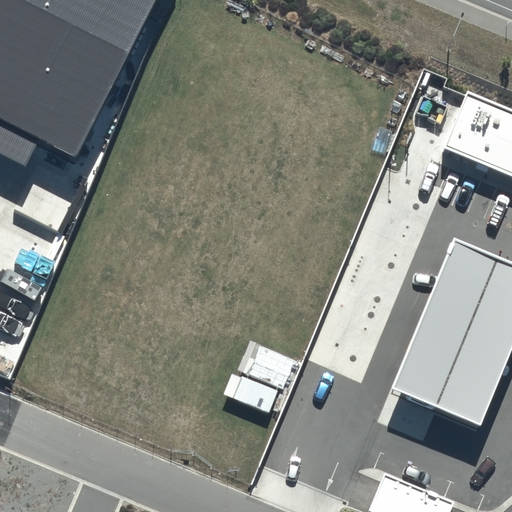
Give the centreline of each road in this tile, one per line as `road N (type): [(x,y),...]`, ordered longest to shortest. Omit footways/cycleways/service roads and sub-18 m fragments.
road 1 (unknown): [(142,0),(0,335)]
road 2 (unclassified): [(218,511),(0,420)]
